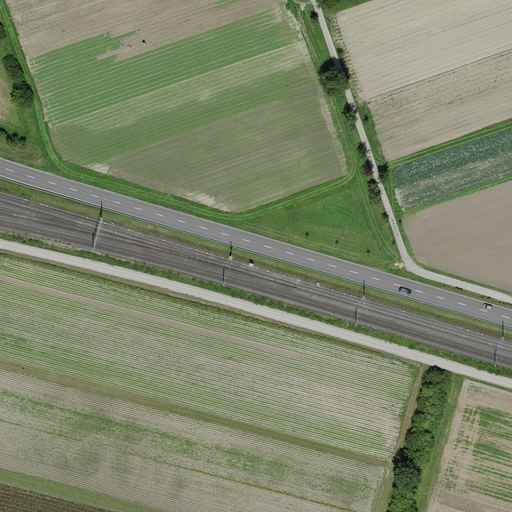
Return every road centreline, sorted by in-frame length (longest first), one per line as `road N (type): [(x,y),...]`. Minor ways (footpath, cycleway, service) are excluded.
road 1 (primary): [(511,319),(0,166)]
road 2 (track): [(511,384),(198,292),(0,245)]
road 3 (track): [(316,0),(412,268),(511,297)]
